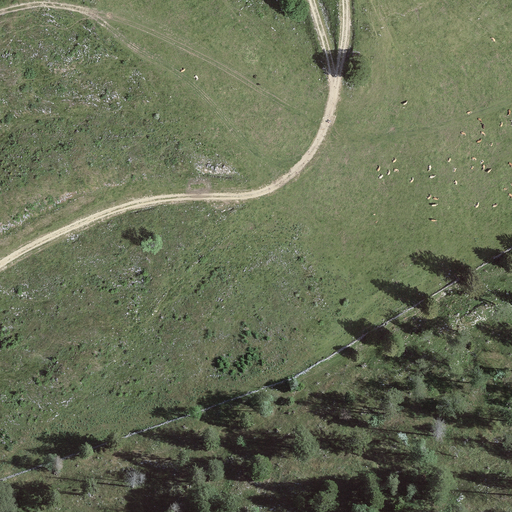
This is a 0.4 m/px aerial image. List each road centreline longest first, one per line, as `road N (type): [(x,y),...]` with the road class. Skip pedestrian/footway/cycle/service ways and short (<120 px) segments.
road 1 (track): [(312,0),(335,98),(327,131),(305,163),(262,192),(112,210),(0,265)]
road 2 (track): [(0,12),(63,4),(123,20),(222,66),(327,131)]
road 3 (track): [(511,107),(387,137),(327,131)]
